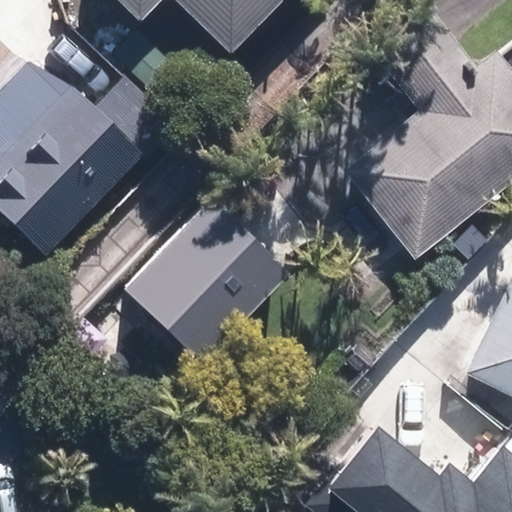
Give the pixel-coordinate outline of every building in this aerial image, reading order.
[(140,0),(203,61),(262,0),(84,0),(112,27),(138,0),(140,0)] [(398,265),(511,174),(511,87),(483,51),(459,71),(426,29),(407,4),(349,50),(402,116),(327,175),(398,265)] [(83,113),(44,78),(0,125),(0,230),(30,258),(158,121),(114,80),(104,91),(83,113)] [(179,370),(265,280),(188,207),(102,297),(179,370)] [(511,242),(446,374),(511,406),(511,242)] [(349,431),(298,492),(323,511),(511,511),(511,482),(470,448),(441,484),(417,465),(406,478),(389,464),(349,431)]
